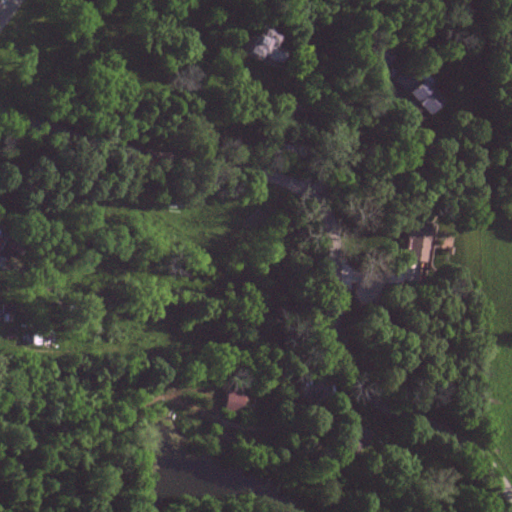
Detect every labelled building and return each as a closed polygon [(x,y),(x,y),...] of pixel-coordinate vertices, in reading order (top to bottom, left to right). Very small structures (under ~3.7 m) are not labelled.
[(254,39),(248,36),(240,52),(256,60),(258,56),(277,65),(281,56),(269,50),(276,37),(259,29),(254,39)] [(372,62),(389,68),(397,47),(379,41),(372,62)] [(422,115),(442,101),(425,76),(410,86),(401,73),(396,77),(422,115)] [(410,228),(418,262),(432,259),(429,247),(438,245),(433,223),(410,228)] [(2,322),(13,322),(13,305),(2,305),(2,322)] [(222,409),(242,413),(245,394),(225,390),(222,409)]
